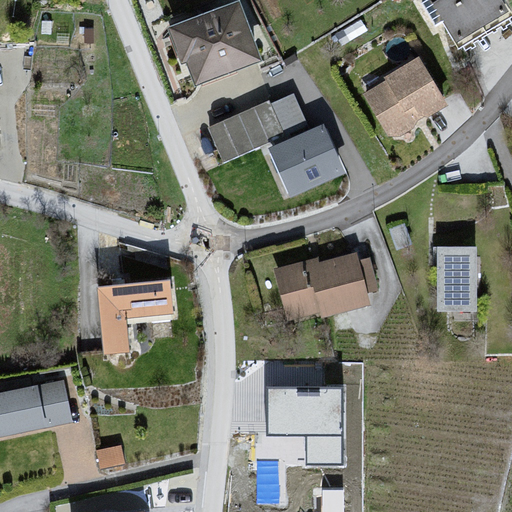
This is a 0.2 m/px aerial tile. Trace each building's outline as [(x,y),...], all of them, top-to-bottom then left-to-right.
[(256,0),(236,0),(186,19),(209,78),(277,52),(256,0)] [(511,0),(448,0),(470,38),(511,13),(511,0)] [(447,46),(375,90),(399,130),(472,86),(447,46)] [(275,149),(295,198),(355,174),(320,86),(221,126),(236,164),(275,149)] [(507,233),(460,233),(461,298),(509,297),(507,233)] [(368,250),(288,263),(296,313),(376,300),(368,250)] [(186,271),(103,282),(113,363),(158,357),(153,319),(191,315),(186,271)] [(268,373),(269,424),(308,424),(308,452),(344,451),(342,372),(268,373)] [(72,379),(0,393),(0,435),(80,420),(72,379)] [(99,448),(102,464),(126,459),(123,443),(99,448)]
